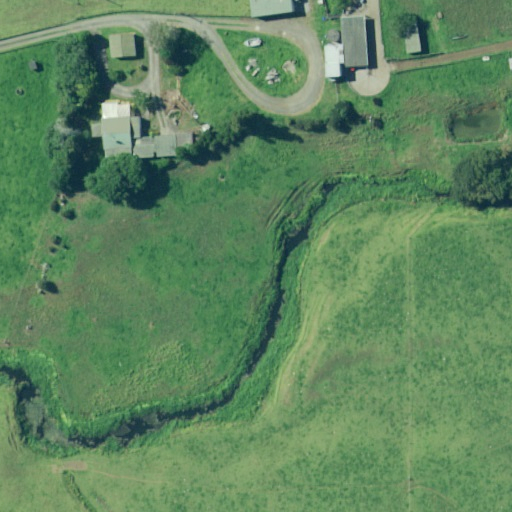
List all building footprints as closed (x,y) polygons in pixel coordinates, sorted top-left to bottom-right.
[(292,0),(249,0),(251,17),(294,13),(292,0)] [(370,16),(342,16),(342,44),(327,44),(327,77),(341,77),(341,67),(370,67),(370,16)] [(422,30),(405,32),(407,54),(424,52),(422,30)] [(109,41),(110,57),(136,57),(135,35),(109,35),(109,41)] [(104,123),(93,124),(94,137),(104,137),(105,159),(199,156),(198,132),(180,133),(180,127),(159,128),(160,135),(148,136),(148,128),(143,128),(142,113),(131,114),(131,103),(103,104),(104,123)]
